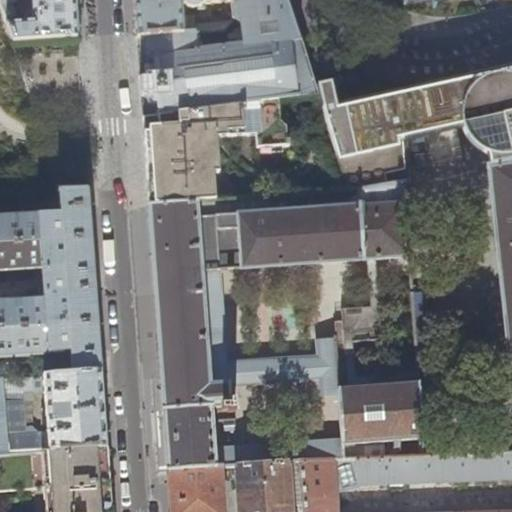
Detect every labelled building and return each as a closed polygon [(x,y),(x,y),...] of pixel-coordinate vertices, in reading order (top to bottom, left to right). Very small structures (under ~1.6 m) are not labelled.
[(74,0),(32,0),(32,1),(31,1),(32,23),(6,26),(12,42),(77,38),(75,10),(74,0)] [(134,0),(135,8),(137,38),(143,37),(192,32),(216,30),(216,24),(194,26),(193,17),(183,18),(185,10),(187,9),(191,10),(195,9),(197,11),(204,10),(204,4),(231,3),(230,0),(134,0)] [(243,46),(296,38),(284,0),(268,0),(268,3),(231,6),(232,19),(240,23),(243,46)] [(0,6),(4,20),(10,18),(5,5),(0,6)] [(296,38),(243,46),(194,53),(192,32),(143,37),(145,59),(152,59),(152,61),(154,61),(155,71),(153,71),(153,75),(155,76),(155,77),(157,77),(157,82),(158,93),(156,93),(157,95),(155,96),(155,100),(157,101),(158,110),(156,111),(157,116),(277,101),(314,96),(309,81),(296,38)] [(314,88),(318,110),(343,193),(384,186),(383,175),(403,170),(402,140),(462,127),(464,137),(469,144),(471,147),(477,151),(481,154),(487,155),(487,168),(511,163),(511,67),(494,72),(433,85),(418,89),(405,92),(403,88),(369,84),(361,83),(336,88),(340,106),(333,108),(328,85),(314,88)] [(286,142),(285,130),(280,130),(277,101),(157,116),(142,118),(143,132),(149,208),(214,203),(212,174),(218,174),(217,157),(211,157),(209,139),(255,137),(256,150),(289,148),(289,142),(286,142)] [(482,174),(497,317),(511,454),(511,453),(511,162),(481,165),(482,174)] [(410,258),(405,182),(384,186),(343,193),(214,203),(149,208),(153,266),(158,344),(164,424),(167,472),(221,468),(236,467),(299,462),(335,460),(423,457),(419,384),(352,389),(344,263),(410,258)] [(0,219),(0,357),(48,355),(48,356),(69,355),(70,376),(101,374),(99,344),(94,284),(90,219),(88,192),(58,193),(59,215),(38,216),(38,217),(0,219)] [(0,457),(106,449),(103,411),(101,374),(70,376),(0,381),(0,457)] [(110,511),(106,449),(0,457),(0,492),(42,489),(43,511),(110,511)] [(511,453),(511,454),(423,457),(335,460),(336,493),(362,487),(415,484),(511,480),(511,453)] [(337,511),(336,493),(335,460),(299,462),(303,511),(337,511)] [(303,511),(299,462),(236,467),(238,511),(303,511)] [(224,511),(221,468),(167,472),(169,499),(169,511),(224,511)]
